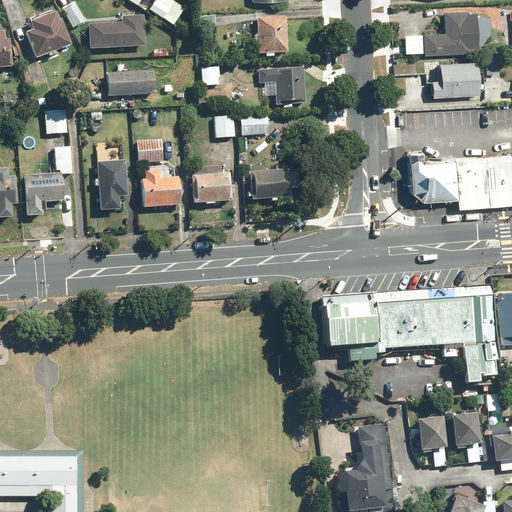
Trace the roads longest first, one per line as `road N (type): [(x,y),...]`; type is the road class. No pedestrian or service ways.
road 1 (secondary): [(0,279),(368,252)]
road 2 (tertiary): [(368,252),(355,0)]
road 3 (secondary): [(368,252),(511,241)]
